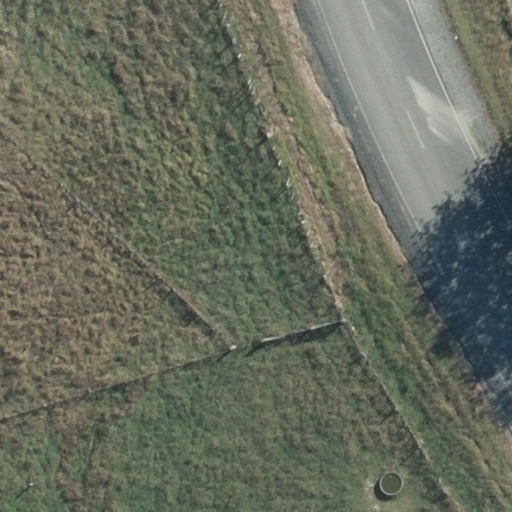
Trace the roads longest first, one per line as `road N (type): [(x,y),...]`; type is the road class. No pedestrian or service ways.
road 1 (secondary): [(511,435),(254,0)]
road 2 (secondary): [(410,0),(511,168)]
